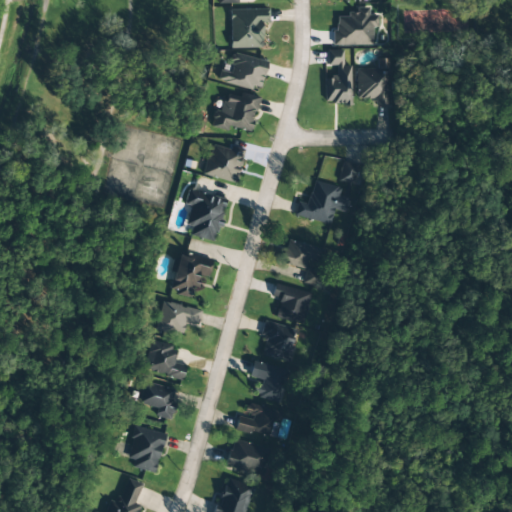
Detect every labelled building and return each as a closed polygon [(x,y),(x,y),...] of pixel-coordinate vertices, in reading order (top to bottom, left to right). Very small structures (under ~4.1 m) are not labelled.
[(227,47),(258,47),(258,22),(266,22),(266,8),(227,8),(227,47)] [(367,12),(333,12),(332,44),(376,45),(377,15),(367,15),(367,12)] [(351,104),(350,65),(342,66),(342,50),(326,50),(327,66),(334,66),(334,79),(323,79),(324,105),(351,104)] [(259,91),(267,62),(232,53),(228,71),(219,69),(216,80),(259,91)] [(355,68),(355,100),(387,100),(387,68),(355,68)] [(256,98),(222,89),(212,125),(246,134),(256,98)] [(233,183),(241,151),(209,143),(201,175),(233,183)] [(338,180),(351,184),(355,167),(342,163),(338,180)] [(338,187),(311,181),(306,205),(295,202),(292,216),(328,224),(331,209),(346,212),(349,199),(336,196),(338,187)] [(180,224),(190,227),(188,235),(212,241),(223,199),(189,190),(180,224)] [(302,269),(304,257),(319,261),(322,249),(284,240),(278,263),(302,269)] [(191,297),(195,275),(206,277),(209,259),(175,253),(168,293),(191,297)] [(319,274),(304,271),(301,283),(317,286),(319,274)] [(308,293),(272,284),(269,296),(278,298),(273,317),(301,324),(308,293)] [(195,325),(198,310),(159,302),(153,330),(179,335),(182,322),(195,325)] [(288,362),(296,330),(264,322),(257,354),(288,362)] [(171,363),(174,346),(147,341),(141,372),(180,380),(183,365),(171,363)] [(253,396),(276,402),(285,371),(250,361),(246,377),(257,380),(253,396)] [(167,419),(176,391),(142,381),(136,403),(153,409),(152,415),(167,419)] [(273,411),(241,403),(234,431),(267,438),(273,411)] [(152,471),(162,434),(132,425),(122,463),(152,471)] [(223,466),(263,476),(269,449),(229,440),(223,466)] [(243,511),(251,487),(223,478),(212,511),(243,511)] [(135,511),(138,506),(132,504),(140,485),(124,479),(115,503),(110,501),(105,511),(135,511)]
